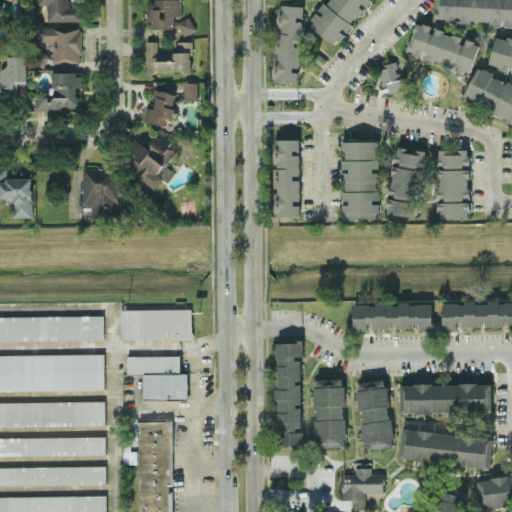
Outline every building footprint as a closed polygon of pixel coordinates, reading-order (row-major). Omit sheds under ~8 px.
[(47,21),(79,21),(79,6),(68,6),(67,0),(37,0),(38,4),(47,4),(47,21)] [(151,27),(174,28),(174,15),(181,15),(181,0),(146,0),(146,20),(151,20),(151,27)] [(370,0),(325,0),(308,24),(337,45),(370,0)] [(511,0),(435,0),(435,20),(501,21),(501,23),(511,23),(511,0)] [(302,18),(303,19),(304,5),(279,4),(277,26),(274,81),(298,82),(302,18)] [(184,35),(195,29),(189,16),(177,22),(184,35)] [(470,72),(479,42),(416,21),(406,51),(470,72)] [(52,62),(81,61),(80,27),(38,27),(38,41),(52,40),(52,62)] [(511,40),(495,37),(489,67),(511,71),(511,40)] [(157,52),(157,40),(145,40),(146,72),(192,71),(191,40),(176,40),(177,51),(157,52)] [(26,55),(4,55),(4,75),(0,75),(0,95),(16,95),(16,86),(26,86),(26,55)] [(406,88),(398,59),(378,65),(383,84),(387,84),(389,92),(406,88)] [(462,97),(511,121),(511,83),(477,66),(462,97)] [(82,71),(53,71),(53,97),(35,97),(35,108),(77,108),(77,86),(82,86),(82,71)] [(197,81),(183,82),(184,99),(197,99),(197,81)] [(143,121),(166,123),(167,118),(172,118),(175,92),(156,89),(154,107),(145,106),(143,121)] [(158,188),(169,168),(166,166),(177,146),(155,133),(148,146),(134,138),(128,148),(136,153),(126,170),(158,188)] [(278,216),(300,215),(300,177),(299,177),(299,151),(299,138),(274,138),(274,188),(278,188),(278,216)] [(342,150),(342,217),(378,217),(378,201),(378,169),(379,169),(379,139),(342,139),(342,150)] [(417,216),(425,149),(394,145),(388,196),(386,212),(417,216)] [(470,216),(469,148),(437,149),(438,216),(470,216)] [(82,204),(90,204),(90,217),(120,217),(120,167),(82,167),(82,204)] [(31,177),(4,177),(4,171),(0,171),(0,197),(11,197),(12,216),(32,216),(31,177)] [(511,300),(442,302),(443,328),(459,328),(459,326),(482,326),(506,325),(506,328),(511,328),(511,300)] [(432,303),(354,303),(354,330),(368,330),(368,327),(393,327),(417,327),(417,329),(432,329),(432,303)] [(192,338),(192,308),(121,309),(121,339),(192,338)] [(103,314),(0,316),(0,339),(104,338),(103,314)] [(276,341),(277,445),(302,444),(302,404),(301,404),(300,380),(300,356),(303,356),(302,341),(276,341)] [(104,353),(0,353),(0,389),(104,388),(104,353)] [(179,355),(127,355),(127,372),(143,372),(143,398),(187,398),(187,372),(179,372),(179,355)] [(345,445),(343,377),(314,378),(316,446),(345,445)] [(364,449),(393,446),(386,378),(357,382),(364,449)] [(491,382),(400,383),(400,412),(491,411),(491,382)] [(0,425),(105,424),(104,400),(0,401),(0,425)] [(138,511),(171,511),(170,420),(137,420),(138,511)] [(399,458),(489,468),(493,437),(402,427),(399,458)] [(0,436),(0,454),(105,453),(105,435),(0,436)] [(105,465),(0,466),(0,484),(106,483),(105,465)] [(351,506),(366,506),(366,492),(383,492),(384,472),(371,472),(371,466),(355,466),(355,473),(343,473),(343,499),(352,499),(351,506)] [(511,473),(477,478),(480,506),(511,502),(511,473)] [(432,511),(461,511),(464,489),(435,486),(432,511)] [(0,511),(106,511),(106,494),(0,495),(0,511)]
